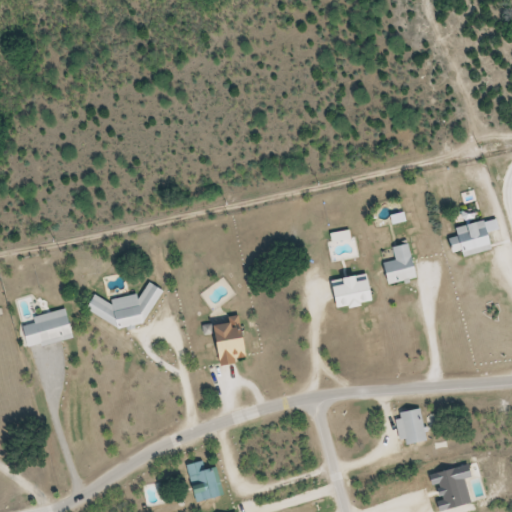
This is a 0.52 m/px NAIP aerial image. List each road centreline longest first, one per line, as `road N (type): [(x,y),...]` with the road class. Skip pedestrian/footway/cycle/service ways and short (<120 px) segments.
road 1 (track): [(511,132),(439,163),(0,257)]
road 2 (residential): [(511,381),(264,409),(177,440),(49,511)]
